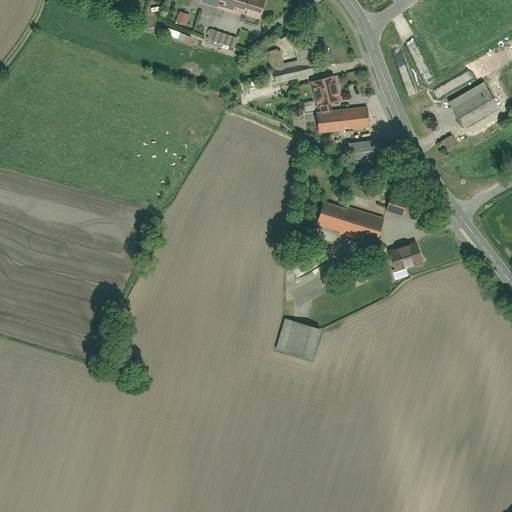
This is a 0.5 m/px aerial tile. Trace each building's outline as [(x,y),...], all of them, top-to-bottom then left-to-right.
[(263,0),(201,0),(200,3),(258,22),(265,0),(263,0)] [(183,25),(188,14),(177,10),(172,21),(183,25)] [(208,30),(204,41),(230,51),(234,40),(208,30)] [(285,37),(279,42),(287,50),(293,45),(285,37)] [(294,46),(296,66),(313,64),(311,44),(294,46)] [(276,48),(263,53),(269,71),(282,67),(276,48)] [(332,77),(308,81),(314,111),(337,106),(332,77)] [(480,84),(446,103),(460,129),(494,110),(480,84)] [(301,102),(302,111),(311,110),(310,101),(301,102)] [(312,116),(314,134),(365,128),(363,110),(312,116)] [(439,139),(442,149),(454,145),(451,135),(439,139)] [(346,144),(347,165),(383,163),(382,142),(346,144)] [(383,200),(381,213),(400,217),(402,204),(383,200)] [(322,203),(314,226),(374,247),(382,223),(322,203)] [(414,245),(387,253),(394,272),(420,264),(414,245)] [(332,278),(338,293),(366,281),(360,266),(332,278)] [(275,351),(312,360),(318,331),(282,323),(275,351)]
